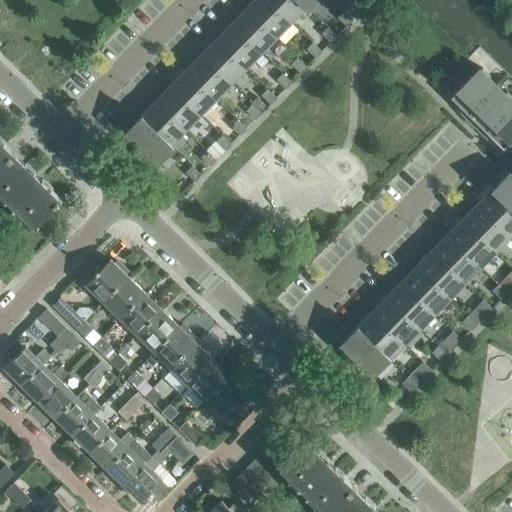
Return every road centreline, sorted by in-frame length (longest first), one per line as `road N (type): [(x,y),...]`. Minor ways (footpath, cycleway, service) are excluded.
road 1 (unclassified): [(304,384),(125,203)]
road 2 (unclassified): [(59,141),(198,0)]
road 3 (unclassified): [(442,511),(304,384)]
road 4 (unclassified): [(169,511),(304,384)]
road 5 (unclassified): [(0,329),(125,203)]
road 6 (unclassified): [(105,511),(0,407)]
